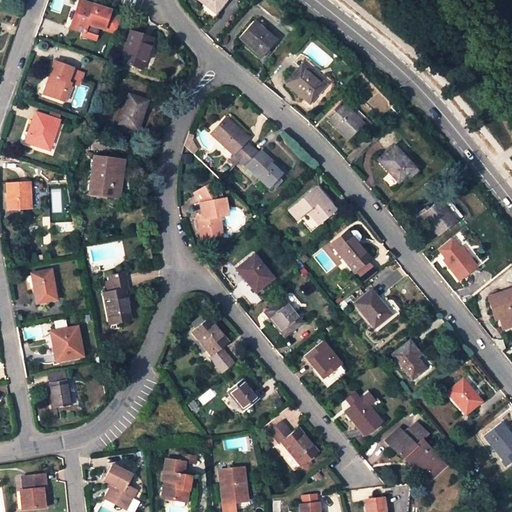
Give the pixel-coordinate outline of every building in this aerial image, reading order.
[(77,9),(71,28),(82,32),(85,23),(102,29),(108,14),(109,11),(77,0),(76,0),(74,7),(77,9)] [(202,0),(197,0),(212,12),(214,9),(202,0)] [(202,0),(214,9),(221,0),(202,0)] [(77,9),(74,7),(67,26),(71,28),(77,9)] [(119,19),(108,14),(102,29),(114,34),(119,19)] [(275,39),(251,19),(237,35),(262,55),(275,39)] [(150,39),(129,32),(117,62),(139,70),(150,39)] [(49,75),(43,92),(62,98),(68,81),(77,84),(81,70),(51,59),(46,73),(49,75)] [(324,83),(300,61),(283,81),(307,102),(324,83)] [(40,91),(43,92),(49,75),(46,73),(40,91)] [(145,100),(125,93),(115,124),(135,131),(145,100)] [(345,98),(342,101),(332,111),(325,119),(344,138),(361,121),(364,124),(372,116),(367,111),(363,116),(345,98)] [(332,111),(342,101),(340,99),(329,109),(332,111)] [(58,115),(48,111),(46,116),(34,112),(23,141),(45,149),(58,115)] [(238,160),(250,146),(242,139),(244,137),(222,117),(208,133),(231,153),(226,159),(233,166),(238,160)] [(189,134),(184,146),(195,154),(199,149),(194,141),(196,136),(189,134)] [(410,166),(401,156),(389,144),(374,158),(395,180),(402,174),(410,166)] [(250,146),(238,160),(268,187),(282,171),(258,149),(256,151),(250,146)] [(406,151),(401,156),(410,166),(402,174),(405,177),(418,165),(406,151)] [(92,156),(90,168),(112,171),(120,172),(122,160),(92,156)] [(117,197),(118,187),(110,186),(112,171),(90,168),(87,193),(117,197)] [(110,186),(118,187),(120,172),(112,171),(110,186)] [(27,182),(4,184),(6,211),(29,210),(27,182)] [(315,183),(312,185),(332,208),(334,206),(315,183)] [(293,217),(295,215),(304,208),(315,222),(332,208),(312,185),(285,207),(293,217)] [(200,205),(201,212),(202,216),(202,219),(198,220),(202,238),(221,234),(218,216),(226,214),(223,198),(214,201),(205,186),(192,193),(200,205)] [(451,218),(434,198),(418,211),(435,232),(444,224),(449,230),(456,225),(452,221),(451,218)] [(304,208),(295,215),(307,228),(315,222),(304,208)] [(365,256),(343,229),(329,241),(351,268),(365,256)] [(473,265),(456,244),(439,257),(456,277),(473,265)] [(146,247),(136,248),(137,259),(148,257),(146,247)] [(267,276),(249,253),(232,267),(250,290),(267,276)] [(49,269),(29,273),(35,303),(55,299),(49,269)] [(124,273),(108,276),(111,292),(103,293),(109,325),(130,321),(124,289),(127,289),(124,273)] [(485,294),(490,311),(494,310),(495,316),(499,326),(511,320),(511,298),(508,286),(485,294)] [(387,312),(368,288),(352,302),(371,325),(387,312)] [(297,319),(278,295),(260,309),(280,333),(297,319)] [(225,341),(205,317),(188,331),(208,355),(206,356),(213,365),(225,354),(219,346),(225,341)] [(74,326),(50,331),(53,346),(50,347),(53,361),(80,356),(74,326)] [(417,351),(406,338),(389,351),(409,376),(422,366),(413,354),(417,351)] [(337,362),(318,339),(301,353),(325,381),(340,369),(336,363),(337,362)] [(46,372),(48,382),(65,379),(64,369),(46,372)] [(477,398),(459,377),(445,388),(463,410),(477,398)] [(255,398),(239,378),(224,390),(240,410),(255,398)] [(65,379),(48,382),(52,408),(70,406),(65,379)] [(374,394),(368,387),(342,409),(361,432),(378,419),(364,402),(374,394)] [(316,449),(297,425),(290,430),(280,418),(268,428),(278,441),(281,439),(300,462),(316,449)] [(511,445),(511,436),(499,419),(482,431),(499,455),(497,457),(501,463),(511,455),(511,451),(509,448),(511,445)] [(412,460),(423,471),(426,468),(431,473),(443,462),(428,445),(426,447),(419,439),(427,432),(416,420),(402,432),(397,426),(385,437),(393,446),(392,447),(401,456),(402,455),(409,462),(412,460)] [(181,453),(180,462),(182,463),(193,464),(194,455),(181,453)] [(186,480),(187,475),(180,474),(182,463),(180,462),(163,460),(160,479),(163,479),(160,497),(174,499),(175,494),(183,496),(185,488),(189,489),(190,481),(186,480)] [(127,501),(129,503),(136,492),(126,485),(132,475),(112,463),(103,479),(111,484),(103,497),(122,509),(127,501)] [(235,501),(243,500),(241,486),(246,485),(244,466),(219,469),(222,502),(235,501)] [(428,476),(431,473),(426,468),(423,471),(428,476)] [(22,510),(44,507),(42,488),(47,487),(45,473),(21,476),(23,489),(20,490),(22,510)] [(175,494),(174,499),(186,501),(189,489),(185,488),(183,496),(175,494)] [(362,497),(364,511),(379,511),(380,511),(382,511),(380,495),(362,497)] [(236,511),(235,501),(222,502),(222,511),(236,511)] [(318,511),(318,502),(299,503),(300,511),(318,511)]
